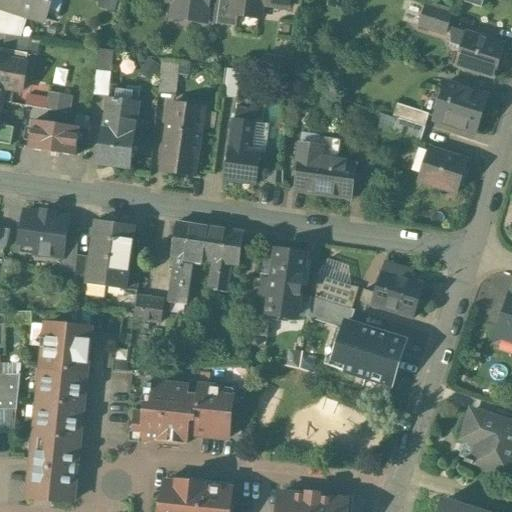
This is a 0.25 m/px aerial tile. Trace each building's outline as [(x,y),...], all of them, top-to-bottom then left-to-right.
[(0,0),(0,5),(23,13),(22,15),(26,16),(43,22),(50,1),(50,0),(0,0)] [(104,0),(102,6),(116,10),(118,0),(104,0)] [(167,0),(175,2),(172,18),(205,22),(207,0),(167,0)] [(231,0),(220,0),(216,24),(236,27),(238,15),(230,14),(231,0)] [(288,0),(231,0),(230,14),(238,15),(238,11),(260,14),(262,2),(287,6),(288,0)] [(23,13),(0,5),(0,34),(6,35),(19,37),(26,16),(22,15),(23,13)] [(451,15),(424,6),(418,26),(445,34),(451,15)] [(456,30),(455,32),(451,31),(447,43),(449,47),(461,51),(466,33),(456,30)] [(504,44),(467,33),(461,51),(456,67),(493,79),(504,44)] [(19,37),(6,35),(3,49),(3,50),(27,54),(30,39),(19,37)] [(27,54),(3,50),(3,49),(0,48),(0,58),(9,60),(25,63),(27,54)] [(113,51),(98,50),(96,72),(111,73),(113,51)] [(0,58),(0,101),(1,101),(3,89),(9,60),(0,58)] [(25,63),(9,60),(3,89),(20,92),(25,63)] [(178,61),(161,60),(158,95),(176,96),(178,75),(177,75),(178,61)] [(189,63),(178,61),(177,75),(178,75),(188,77),(189,63)] [(241,72),(225,70),(222,97),(237,100),(241,72)] [(487,97),(445,83),(433,120),(475,134),(487,97)] [(69,103),(27,95),(25,106),(67,114),(69,103)] [(126,101),(108,99),(103,130),(121,132),(126,101)] [(204,109),(171,104),(166,139),(165,139),(161,172),(194,176),(204,109)] [(429,114),(396,104),(392,117),(398,119),(425,128),(429,114)] [(255,113),(235,110),(234,120),(253,122),(255,113)] [(425,128),(398,119),(393,134),(420,143),(425,128)] [(234,120),(233,120),(229,148),(228,148),(224,181),(256,185),(260,153),(250,151),(254,123),(253,122),(234,120)] [(79,128),(33,121),(28,149),(75,156),(79,128)] [(14,128),(4,126),(1,144),(10,146),(14,128)] [(103,130),(102,130),(97,163),(130,167),(135,134),(121,132),(103,130)] [(377,133),(365,131),(361,151),(374,153),(377,133)] [(341,140),(320,137),(319,147),(320,147),(318,159),(338,162),(341,140)] [(319,147),(301,144),(294,190),(312,193),(317,159),(318,159),(320,147),(319,147)] [(466,162),(428,150),(418,181),(456,193),(466,162)] [(318,159),(317,159),(312,193),(351,199),(356,165),(318,159)] [(41,214),(25,212),(20,245),(36,247),(35,254),(61,258),(62,258),(65,237),(68,218),(54,216),(54,214),(41,212),(41,214)] [(115,225),(95,222),(90,257),(86,284),(87,284),(106,287),(115,225)] [(208,228),(176,224),(171,256),(193,259),(203,261),(208,228)] [(135,228),(115,225),(106,287),(124,290),(126,290),(130,263),(135,228)] [(9,230),(0,228),(0,250),(3,251),(6,246),(9,230)] [(243,234),(208,228),(203,261),(212,262),(230,265),(238,266),(243,234)] [(78,239),(65,237),(62,258),(61,258),(59,271),(75,273),(77,256),(78,239)] [(305,255),(277,251),(272,281),(271,291),(298,295),(299,295),(305,255)] [(90,257),(77,256),(75,273),(74,284),(87,286),(87,284),(86,284),(90,257)] [(193,259),(175,257),(168,301),(186,304),(193,259)] [(230,265),(212,262),(208,290),(226,293),(230,265)] [(141,265),(130,263),(126,290),(124,290),(124,295),(137,297),(141,265)] [(411,272),(384,264),(375,294),(371,306),(413,319),(424,285),(409,280),(411,272)] [(12,272),(3,270),(1,280),(10,282),(12,272)] [(358,289),(314,275),(310,297),(351,310),(358,289)] [(260,280),(246,278),(242,305),(256,308),(260,280)] [(272,281),(260,280),(256,308),(269,310),(271,291),(272,281)] [(375,294),(363,290),(359,302),(371,306),(375,294)] [(298,295),(271,291),(269,310),(268,314),(295,318),(298,295)] [(511,297),(508,296),(496,332),(511,336),(511,297)] [(163,301),(137,297),(134,319),(160,323),(163,301)] [(351,310),(310,297),(307,318),(324,323),(326,317),(344,323),(349,324),(350,324),(354,311),(351,310)] [(31,312),(5,312),(5,324),(5,325),(31,325),(31,312)] [(406,342),(350,324),(349,324),(344,323),(330,367),(391,387),(406,342)] [(90,329),(46,325),(41,369),(85,374),(90,329)] [(85,374),(41,369),(41,371),(43,371),(41,386),(40,386),(38,403),(81,407),(82,396),(83,396),(85,374)] [(6,375),(6,399),(0,399),(0,410),(15,410),(19,375),(6,375)] [(197,387),(197,394),(189,393),(189,388),(145,384),(144,395),(150,396),(149,405),(145,405),(144,416),(136,415),(133,439),(187,444),(188,434),(228,439),(233,397),(225,396),(225,390),(197,387)] [(81,407),(38,403),(38,405),(39,405),(38,420),(36,420),(34,437),(78,441),(78,440),(77,440),(78,430),(79,430),(81,407)] [(511,424),(471,411),(462,439),(478,445),(472,461),(464,459),(463,462),(509,477),(511,467),(511,424)] [(78,441),(34,437),(34,439),(36,439),(34,452),(33,452),(30,483),(31,483),(30,497),(29,497),(29,499),(61,502),(61,501),(72,502),(78,441)] [(204,484),(177,481),(177,483),(164,482),(163,500),(161,500),(159,511),(231,511),(232,508),(230,508),(232,489),(203,486),(204,484)] [(306,496),(279,494),(277,511),(345,511),(347,501),(320,498),(320,495),(306,493),(306,496)] [(475,511),(464,509),(442,502),(438,511),(475,511)]
